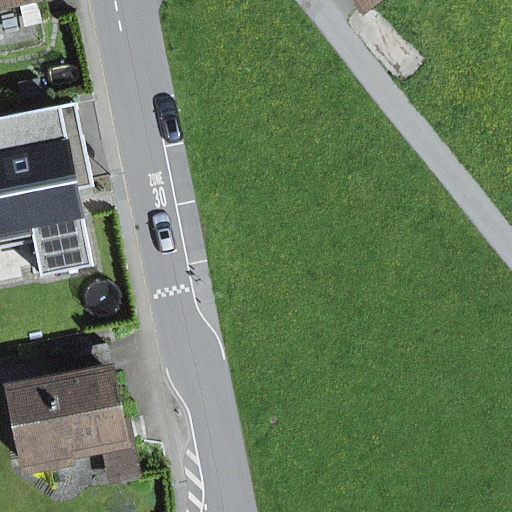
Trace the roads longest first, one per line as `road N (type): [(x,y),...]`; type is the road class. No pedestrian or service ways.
road 1 (tertiary): [(126,0),(228,511)]
road 2 (residential): [(319,0),(511,241)]
